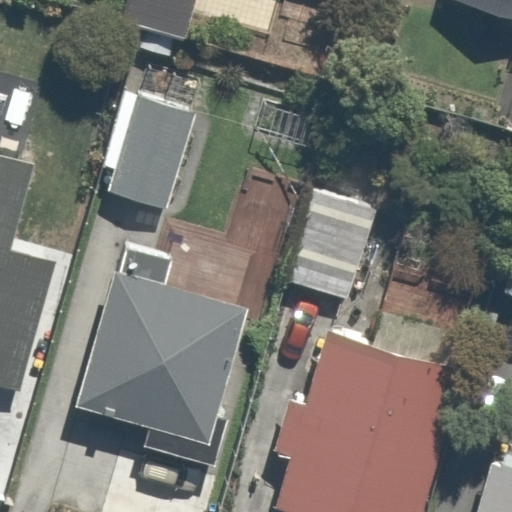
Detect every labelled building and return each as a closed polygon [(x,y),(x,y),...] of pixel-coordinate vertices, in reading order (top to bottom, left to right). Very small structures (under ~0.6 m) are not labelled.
[(175,0),(128,0),(120,46),(165,55),(175,0)] [(276,0),(186,0),(179,26),(260,51),(276,0)] [(511,0),(468,0),(511,12),(511,0)] [(183,100),(118,84),(94,184),(159,200),(183,100)] [(0,381),(12,384),(41,244),(0,235),(0,168),(4,150),(0,149),(0,381)] [(365,219),(293,198),(271,275),(343,296),(365,219)] [(511,253),(501,289),(511,292),(511,253)] [(122,436),(200,460),(216,406),(201,401),(232,298),(100,258),(61,388),(131,409),(122,436)] [(310,351),(297,392),(269,383),(249,446),(278,455),(267,491),(335,511),(401,511),(449,356),(286,306),(276,341),(310,351)] [(511,511),(511,421),(485,414),(456,511),(511,511)]
